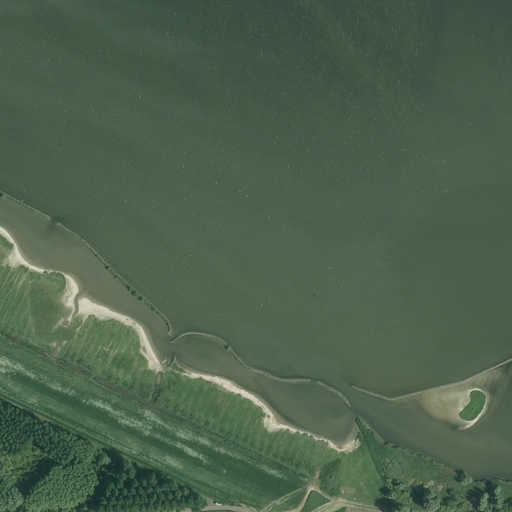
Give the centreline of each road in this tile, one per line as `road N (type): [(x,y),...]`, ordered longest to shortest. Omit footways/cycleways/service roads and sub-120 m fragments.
road 1 (track): [(0,372),(296,511)]
road 2 (track): [(0,398),(241,510)]
